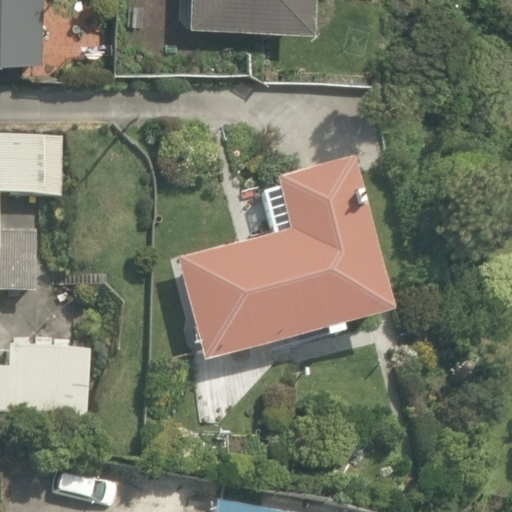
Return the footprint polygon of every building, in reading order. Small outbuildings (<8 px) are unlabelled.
[(16,0),(0,0),(0,52),(14,53),(16,0)] [(102,0),(24,0),(21,78),(99,81),(102,0)] [(170,0),(169,22),(284,27),(285,0),(170,0)] [(64,142),(0,137),(0,423),(67,428),(72,350),(0,345),(0,301),(15,302),(19,235),(0,233),(0,195),(60,199),(64,142)] [(277,234),(167,256),(185,349),(364,313),(333,160),(265,174),(277,234)]
